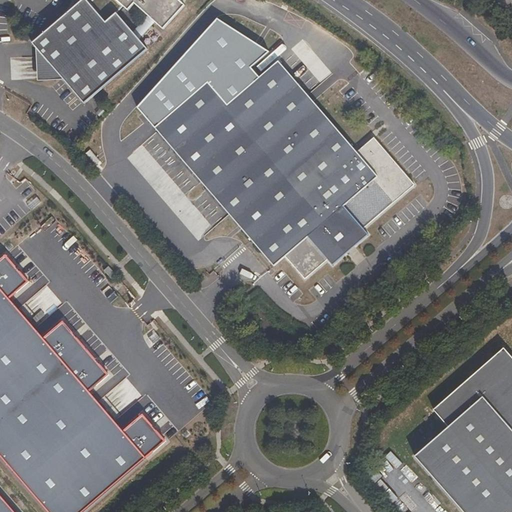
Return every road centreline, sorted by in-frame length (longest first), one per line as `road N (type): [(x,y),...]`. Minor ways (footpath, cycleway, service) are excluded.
road 1 (unknown): [(246,268),(301,315),(428,213),(437,192),(428,164),(361,89)]
road 2 (unclassified): [(260,394),(76,182),(0,121)]
road 3 (residential): [(440,87),(487,171),(475,245),(436,289)]
road 4 (residential): [(333,415),(500,269)]
road 5 (unknown): [(246,268),(213,236),(165,216),(141,192),(141,162),(154,140)]
road 6 (residential): [(436,289),(312,390)]
road 7 (primary): [(338,0),(440,87)]
road 8 (primary): [(511,79),(412,0)]
